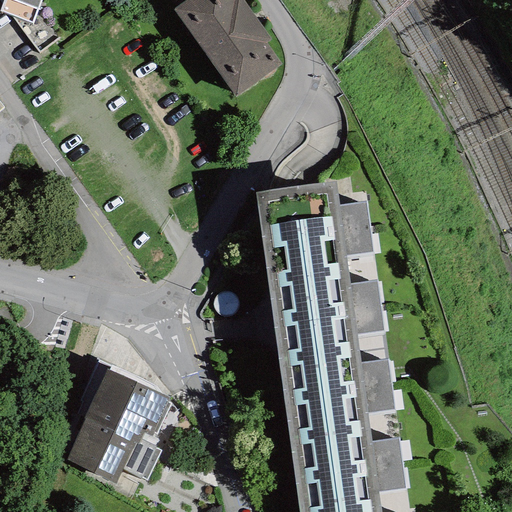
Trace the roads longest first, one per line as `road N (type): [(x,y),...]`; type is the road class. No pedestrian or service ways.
road 1 (residential): [(145,333),(302,113),(312,44),(274,0)]
road 2 (residential): [(221,511),(145,333)]
road 3 (residential): [(0,280),(145,333)]
